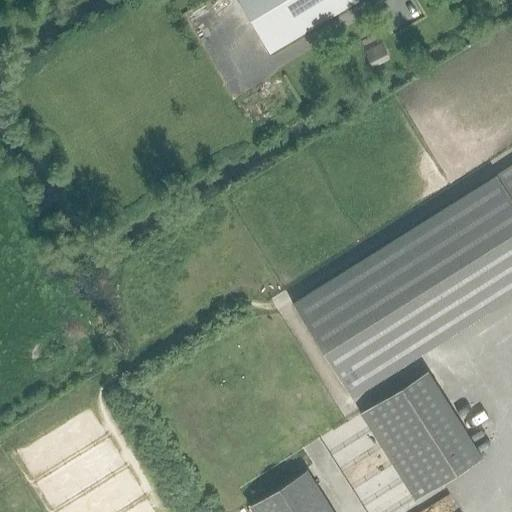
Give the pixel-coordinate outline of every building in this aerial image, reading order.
[(237,0),(270,54),(358,1),(357,0),(237,0)] [(381,43),(364,52),(372,68),(389,60),(381,43)] [(511,168),(293,307),(350,396),(511,293),(511,168)] [(415,501),(482,459),(427,372),(360,414),(415,501)] [(249,506),(252,511),(332,511),(306,470),(249,506)] [(455,496),(422,511),(452,511),(461,508),(455,496)]
